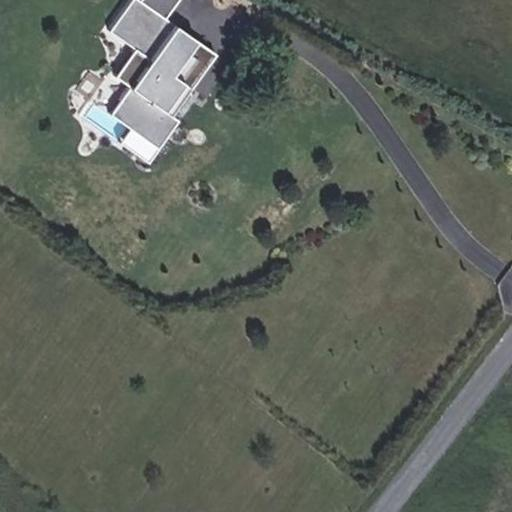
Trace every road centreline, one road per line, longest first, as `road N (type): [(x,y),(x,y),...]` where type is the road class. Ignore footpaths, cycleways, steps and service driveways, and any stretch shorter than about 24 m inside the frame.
road 1 (unknown): [(220,14),(304,43),(511,143)]
road 2 (residential): [(381,511),(511,350)]
